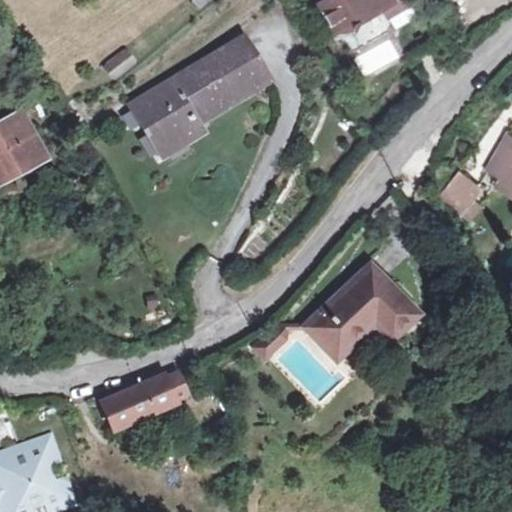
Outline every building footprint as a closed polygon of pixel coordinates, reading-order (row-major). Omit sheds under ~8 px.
[(320,0),(319,1),(340,33),(378,9),(384,18),(404,5),(401,0),(320,0)] [(122,104),(156,157),(200,127),(196,119),(262,75),(234,31),(122,104)] [(113,80),(136,62),(125,48),(102,66),(113,80)] [(0,116),(0,170),(34,149),(10,110),(0,116)] [(511,152),(500,173),(511,179),(511,152)] [(450,194),(487,215),(496,203),(485,196),(492,184),(465,169),(450,194)] [(313,337),(342,370),(379,337),(402,359),(440,324),(390,270),(313,337)] [(262,346),(271,360),(276,355),(290,342),(292,327),(286,327),(262,346)] [(177,373),(161,381),(178,414),(194,406),(177,373)] [(178,414),(161,381),(97,408),(112,440),(178,414)] [(38,511),(43,510),(43,511),(56,511),(68,507),(45,451),(0,468),(0,509),(4,508),(5,511),(38,511)]
